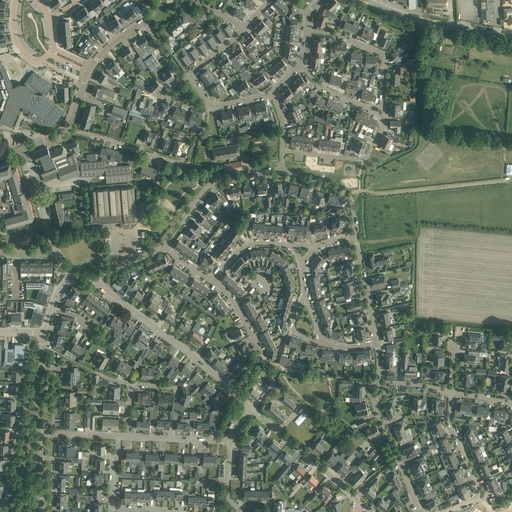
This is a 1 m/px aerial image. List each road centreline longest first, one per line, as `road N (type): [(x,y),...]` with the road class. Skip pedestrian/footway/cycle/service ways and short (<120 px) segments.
road 1 (unclassified): [(234,391),(95,279)]
road 2 (unclassified): [(511,38),(420,21),(364,0)]
road 3 (unclassified): [(359,506),(248,404)]
road 4 (unclassified): [(165,246),(213,183),(281,172)]
road 5 (residential): [(381,107),(384,55),(304,30)]
road 6 (residential): [(282,151),(363,160),(383,123),(380,113)]
road 7 (track): [(365,191),(496,182)]
road 8 (unclassified): [(234,391),(257,349),(236,306),(212,281)]
road 9 (residential): [(379,393),(375,406),(420,511)]
road 10 (residential): [(178,169),(64,129)]
